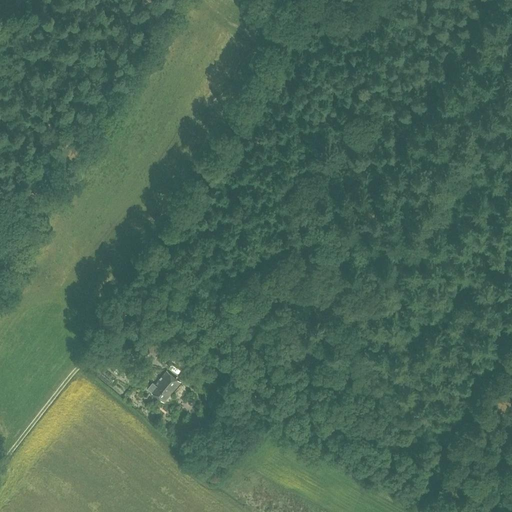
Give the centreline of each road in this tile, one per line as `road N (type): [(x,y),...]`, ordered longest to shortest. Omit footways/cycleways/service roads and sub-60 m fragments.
road 1 (track): [(12,227),(157,0)]
road 2 (track): [(0,453),(11,451),(98,350)]
